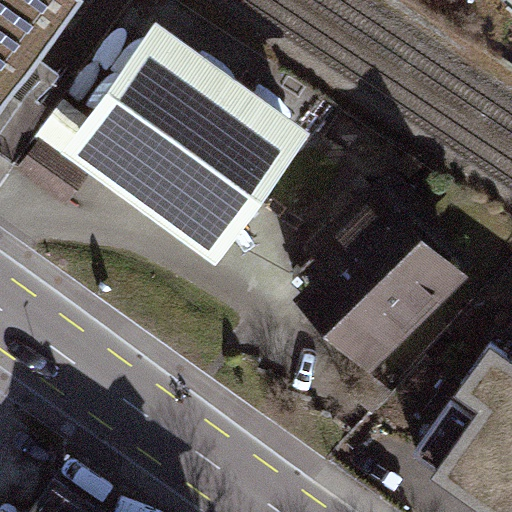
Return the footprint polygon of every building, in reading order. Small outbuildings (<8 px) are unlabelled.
[(0,0),(0,90),(62,0),(0,0)] [(314,126),(154,15),(87,112),(62,94),(35,133),(220,262),(314,126)] [(90,175),(39,139),(19,168),(70,204),(90,175)] [(472,272),(374,174),(304,244),(326,266),(298,293),(373,370),(472,272)] [(511,446),(511,355),(494,342),(414,459),(475,502),(511,446)] [(511,511),(511,446),(475,502),(490,511),(511,511)] [(112,511),(59,474),(31,511),(112,511)]
